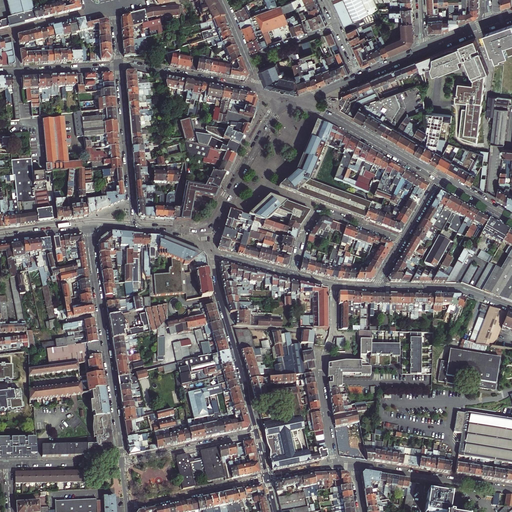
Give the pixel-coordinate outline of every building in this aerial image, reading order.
[(6,0),(11,18),(9,21),(10,27),(23,24),(30,22),(35,21),(33,11),(32,7),(30,0),(29,0),(6,0)] [(31,0),(30,0),(32,7),(38,6),(39,9),(33,11),(35,21),(42,19),(45,18),(43,9),(42,5),(40,5),(38,0),(31,0)] [(61,0),(55,2),(58,15),(61,14),(64,13),(63,7),(61,0)] [(208,23),(225,19),(218,6),(214,0),(193,0),(194,1),(195,1),(197,1),(201,17),(205,16),(207,16),(208,23)] [(275,7),(273,0),(266,0),(269,9),(275,7)] [(292,9),(297,7),(312,0),(294,0),(283,5),(285,12),(292,9)] [(317,0),(312,0),(297,7),(299,10),(305,8),(306,10),(310,9),(319,5),(318,3),(317,0)] [(333,0),(339,13),(345,25),(364,17),(379,10),(379,9),(376,2),(374,0),(333,0)] [(427,0),(428,13),(439,12),(439,7),(443,6),(450,6),(450,0),(427,0)] [(450,10),(450,16),(451,29),(456,27),(460,25),(459,7),(458,0),(450,0),(450,6),(450,10)] [(468,22),(467,8),(467,3),(466,0),(462,0),(462,4),(464,6),(465,6),(459,7),(460,25),(465,23),(468,22)] [(501,9),(503,8),(501,0),(494,0),(494,8),(497,10),(501,9)] [(511,0),(501,0),(503,8),(508,7),(511,5),(511,0)] [(58,15),(55,2),(52,2),(53,6),(49,7),(52,17),(55,16),(58,15)] [(52,17),(49,7),(49,5),(48,3),(45,4),(46,8),(43,9),(45,18),(49,17),(52,17)] [(80,3),(63,7),(64,13),(75,11),(81,9),(80,6),(80,3)] [(249,5),(247,4),(236,9),(238,14),(241,20),(262,12),(262,10),(259,9),(250,12),(249,9),(250,9),(250,8),(249,5)] [(285,31),(287,38),(294,36),(288,20),(285,12),(283,5),(282,4),(275,7),(269,9),(262,12),(241,20),(246,33),(249,40),(264,34),(268,45),(282,40),(281,36),(272,39),(271,37),(269,38),(267,31),(286,24),(288,30),(285,31)] [(319,5),(310,9),(311,12),(305,14),(303,12),(300,13),(302,20),(307,18),(322,11),(321,8),(319,5)] [(151,10),(144,11),(147,24),(159,21),(180,19),(178,6),(151,10)] [(413,11),(413,7),(402,7),(391,8),(391,15),(394,15),(413,14),(413,11)] [(364,17),(345,25),(346,29),(347,31),(362,25),(381,16),(379,10),(364,17)] [(121,30),(133,27),(138,26),(140,26),(142,25),(145,38),(146,38),(162,34),(159,21),(147,24),(144,11),(142,12),(137,13),(133,14),(123,16),(122,18),(121,19),(121,30)] [(322,11),(307,18),(309,22),(304,24),(306,31),(328,23),(325,17),(322,11)] [(414,18),(413,14),(394,15),(394,18),(400,17),(400,20),(395,20),(395,23),(397,23),(414,21),(414,18)] [(300,33),(295,18),(293,15),(292,15),(292,17),(291,17),(291,19),(288,20),(294,36),(297,34),(300,33)] [(304,24),(303,21),(300,22),(298,17),(295,18),(300,33),(303,32),(306,31),(304,24)] [(216,29),(227,26),(226,23),(225,19),(208,23),(207,23),(201,24),(202,28),(214,25),(216,29)] [(76,22),(79,33),(81,40),(85,39),(87,44),(89,44),(89,40),(87,34),(87,30),(85,26),(84,20),(76,22)] [(444,32),(443,20),(429,21),(430,32),(438,32),(444,32)] [(415,35),(414,21),(397,23),(398,36),(385,41),(391,54),(400,50),(411,45),(413,45),(415,40),(415,35)] [(73,23),(68,24),(71,34),(71,36),(73,35),(73,34),(79,33),(76,22),(73,23)] [(65,25),(60,26),(63,36),(63,38),(64,39),(65,44),(66,44),(67,44),(66,42),(67,41),(66,35),(71,34),(68,24),(65,25)] [(488,43),(492,55),(494,54),(497,61),(502,59),(502,58),(511,53),(511,24),(511,25),(498,29),(485,34),(488,43)] [(122,41),(123,43),(145,38),(142,25),(140,26),(140,31),(122,35),(122,41)] [(363,29),(362,25),(347,31),(349,35),(350,38),(364,32),(372,28),(373,28),(372,25),(363,29)] [(55,27),(52,28),(55,37),(56,41),(60,40),(59,37),(63,36),(60,26),(58,26),(55,27)] [(133,29),(133,27),(121,30),(122,33),(122,35),(140,31),(140,26),(138,26),(139,27),(138,28),(133,29)] [(209,39),(230,33),(229,31),(227,26),(216,29),(204,32),(205,35),(208,35),(209,39)] [(46,29),(50,43),(52,42),(52,38),(55,37),(52,28),(50,28),(46,29)] [(40,31),(42,41),(43,44),(50,43),(46,29),(44,30),(40,31)] [(33,33),(37,48),(41,48),(42,48),(42,47),(40,46),(39,42),(42,41),(40,31),(38,31),(33,33)] [(366,36),(364,32),(350,38),(352,42),(353,44),(362,40),(365,39),(369,37),(372,36),(375,34),(373,31),(368,33),(367,34),(367,35),(366,36)] [(26,34),(28,44),(32,43),(33,47),(32,48),(31,46),(29,47),(29,49),(35,49),(36,48),(37,48),(33,33),(30,33),(26,34)] [(232,37),(230,33),(209,39),(207,39),(209,43),(213,42),(214,46),(217,45),(233,40),(232,37)] [(332,33),(325,35),(327,42),(329,47),(336,44),(332,33)] [(391,54),(385,41),(382,33),(379,34),(382,41),(378,43),(385,57),(388,55),(391,54)] [(28,44),(26,34),(22,35),(17,36),(19,46),(25,45),(25,47),(21,48),(22,51),(26,50),(28,50),(29,49),(29,47),(28,44)] [(260,48),(268,45),(264,34),(249,40),(250,42),(250,43),(258,40),(260,48)] [(385,57),(378,43),(374,45),(374,43),(374,42),(372,36),(369,37),(378,60),(381,58),(385,57)] [(378,60),(369,37),(365,39),(368,45),(364,46),(372,63),(376,61),(378,60)] [(89,44),(90,47),(111,46),(110,43),(110,38),(89,40),(89,44)] [(145,38),(123,43),(123,48),(123,50),(130,49),(131,48),(143,46),(144,46),(143,42),(145,42),(144,39),(146,39),(146,38),(145,38)] [(311,40),(315,51),(322,48),(318,38),(311,40)] [(456,45),(452,47),(441,52),(434,55),(432,68),(435,75),(438,73),(439,72),(440,74),(462,64),(460,59),(466,57),(468,62),(476,78),(474,85),(460,84),(459,96),(460,96),(460,97),(458,97),(458,104),(470,104),(470,110),(465,110),(463,139),(482,142),(482,136),(483,136),(484,123),(485,97),(487,73),(491,71),(479,46),(476,38),(456,45)] [(233,40),(217,45),(218,48),(223,47),(225,51),(236,47),(235,44),(233,40)] [(253,50),(260,48),(258,40),(250,43),(252,47),(253,50)] [(372,63),(364,46),(362,40),(353,44),(362,64),(365,66),(368,64),(372,63)] [(12,43),(4,45),(5,53),(1,54),(2,67),(13,66),(15,63),(12,43)] [(79,47),(71,48),(72,63),(79,63),(82,62),(81,47),(81,44),(78,44),(79,47)] [(111,46),(90,47),(90,55),(95,55),(95,51),(97,51),(97,50),(99,49),(100,54),(111,53),(111,51),(111,46)] [(144,50),(143,46),(131,48),(130,49),(123,50),(124,54),(124,57),(126,57),(139,55),(139,51),(144,50)] [(238,51),(236,47),(225,51),(220,53),(220,55),(222,54),(222,55),(226,54),(228,58),(239,54),(238,51)] [(22,51),(19,51),(21,63),(24,65),(26,65),(29,65),(29,54),(28,54),(27,54),(26,50),(22,51)] [(177,68),(179,57),(180,52),(180,50),(177,51),(176,55),(177,56),(172,55),(173,52),(167,53),(170,66),(174,67),(177,68)] [(206,58),(203,73),(207,73),(210,74),(213,59),(214,52),(212,50),(210,59),(206,58)] [(349,73),(340,52),(336,54),(340,63),(341,63),(342,65),(338,66),(342,76),(346,74),(349,73)] [(100,54),(95,55),(90,55),(91,62),(99,61),(101,61),(110,61),(112,59),(111,53),(100,54)] [(312,53),(301,55),(302,59),(303,62),(308,61),(310,69),(315,68),(315,64),(313,64),(313,61),(309,62),(309,60),(307,60),(307,59),(312,58),(312,53)] [(240,57),(239,54),(228,58),(223,60),(224,60),(226,62),(230,64),(233,63),(236,62),(241,60),(240,57)] [(322,66),(329,82),(333,80),(335,79),(326,58),(325,54),(322,56),(325,61),(323,62),(325,65),(322,66)] [(338,66),(333,55),(326,58),(335,79),(339,77),(342,76),(338,66)] [(424,58),(417,61),(421,72),(425,82),(426,82),(424,70),(431,69),(432,68),(434,55),(431,56),(424,58)] [(200,72),(203,73),(206,58),(206,56),(204,56),(204,58),(200,57),(199,61),(197,71),(200,72)] [(214,75),(217,75),(220,61),(220,57),(219,56),(218,60),(213,59),(210,74),(214,75)] [(183,69),(190,70),(192,59),(179,57),(177,68),(183,69)] [(190,70),(197,71),(199,61),(192,59),(190,70)] [(297,62),(293,63),(296,79),(299,93),(300,93),(306,91),(309,90),(303,62),(302,59),(299,60),(300,62),(298,63),(297,62)] [(220,61),(217,75),(221,76),(223,76),(225,66),(226,62),(224,60),(224,61),(223,61),(223,62),(220,61)] [(241,60),(236,62),(238,68),(232,67),(230,78),(246,81),(246,80),(248,78),(245,69),(241,60)] [(312,88),(314,88),(317,87),(319,86),(315,68),(310,69),(308,61),(303,62),(309,90),(312,88)] [(411,76),(421,72),(417,61),(412,63),(407,65),(411,76)] [(230,78),(232,67),(233,63),(230,64),(229,66),(225,66),(223,76),(226,77),(230,78)] [(281,89),(299,93),(296,79),(285,76),(283,72),(280,73),(277,63),(260,69),(266,85),(267,85),(281,89)] [(325,83),(329,82),(322,66),(322,65),(315,68),(319,86),(325,83)] [(411,76),(407,65),(402,67),(396,70),(399,78),(401,81),(411,76)] [(375,89),(377,92),(378,91),(377,87),(383,84),(385,89),(389,87),(388,83),(399,78),(396,70),(386,74),(372,80),(375,89)] [(66,99),(66,91),(65,75),(62,75),(58,76),(58,87),(63,86),(63,88),(62,88),(63,99),(66,99)] [(65,75),(66,91),(72,90),(73,89),(73,86),(75,86),(76,94),(78,94),(78,93),(77,87),(76,76),(76,75),(71,75),(65,75)] [(76,76),(77,87),(84,87),(84,85),(83,85),(81,75),(78,76),(76,76)] [(31,77),(29,77),(31,102),(33,116),(40,116),(39,100),(39,89),(38,76),(35,76),(31,77)] [(58,87),(58,76),(55,76),(51,76),(52,95),(52,96),(55,96),(55,93),(59,92),(58,87)] [(27,77),(21,77),(22,90),(26,89),(27,102),(31,102),(29,77),(27,77)] [(177,91),(179,80),(173,79),(163,77),(165,83),(167,89),(177,91)] [(4,78),(5,91),(6,106),(10,105),(9,93),(13,93),(11,78),(8,78),(4,78)] [(183,81),(179,80),(177,91),(176,97),(179,98),(180,94),(179,93),(179,91),(184,92),(186,82),(183,81)] [(361,90),(363,94),(375,89),(372,80),(365,83),(359,85),(361,90)] [(190,83),(186,82),(184,92),(183,93),(187,94),(186,101),(190,102),(194,83),(190,83)] [(200,98),(202,85),(199,84),(194,83),(190,102),(190,106),(193,106),(194,101),(199,102),(200,98)] [(207,86),(202,85),(200,98),(203,99),(203,103),(205,103),(209,86),(207,86)] [(351,88),(355,98),(356,99),(358,98),(358,96),(359,96),(363,94),(361,90),(359,85),(355,87),(351,88)] [(215,87),(209,86),(205,103),(215,105),(212,123),(217,123),(224,89),(215,87)] [(401,124),(405,118),(408,114),(409,117),(419,112),(412,87),(405,90),(385,97),(380,99),(382,104),(384,105),(394,101),(401,124)] [(344,95),(345,98),(348,96),(350,101),(356,99),(355,98),(351,88),(348,90),(342,92),(344,95)] [(384,94),(385,97),(405,90),(403,88),(398,90),(398,88),(384,94)] [(229,90),(224,89),(217,123),(224,124),(227,113),(229,106),(233,91),(229,90)] [(348,96),(345,98),(346,101),(343,106),(341,110),(348,114),(355,118),(362,106),(367,104),(377,100),(380,99),(377,92),(375,89),(363,94),(359,96),(358,96),(358,98),(356,99),(350,101),(348,96)] [(114,90),(100,91),(100,99),(103,99),(103,100),(115,99),(115,96),(114,90)] [(236,107),(239,92),(237,92),(233,91),(229,106),(231,107),(232,106),(236,107)] [(246,99),(247,94),(245,93),(239,92),(236,107),(241,108),(243,108),(245,106),(246,99)] [(257,98),(255,95),(247,94),(246,99),(258,102),(257,98)] [(495,124),(493,143),(503,144),(505,144),(507,128),(510,99),(490,97),(488,123),(495,124)] [(258,102),(246,99),(245,106),(244,110),(255,113),(257,106),(258,102)] [(33,116),(31,102),(27,102),(24,102),(24,113),(27,115),(33,116)] [(129,111),(151,110),(150,109),(148,109),(147,103),(128,105),(128,109),(129,111)] [(360,121),(364,123),(373,108),(367,104),(362,106),(355,118),(360,121)] [(229,106),(227,113),(253,120),(254,115),(255,113),(244,110),(242,110),(241,109),(236,108),(231,107),(229,106)] [(385,114),(382,119),(379,118),(381,114),(380,114),(382,111),(374,106),(373,108),(364,123),(371,127),(377,131),(383,120),(384,121),(387,115),(385,114)] [(116,109),(97,111),(81,112),(81,119),(101,117),(102,124),(117,122),(117,119),(116,109)] [(151,111),(151,110),(129,111),(129,116),(129,118),(148,117),(148,111),(151,111)] [(443,122),(445,115),(438,114),(425,111),(426,115),(426,120),(428,132),(429,132),(428,144),(421,156),(426,159),(430,161),(437,149),(438,146),(443,122)] [(77,137),(84,136),(81,119),(81,112),(77,113),(74,113),(77,137)] [(224,124),(232,125),(232,127),(236,128),(233,135),(242,138),(245,139),(246,137),(246,135),(249,129),(249,128),(252,122),(253,120),(227,113),(224,124)] [(422,124),(426,120),(426,115),(418,122),(422,124)] [(452,116),(445,115),(443,122),(451,123),(452,116)] [(131,137),(152,135),(151,131),(141,131),(140,125),(142,125),(141,123),(145,122),(145,121),(151,121),(151,116),(148,117),(129,118),(130,129),(131,137)] [(118,131),(117,122),(102,124),(101,117),(81,119),(84,136),(84,137),(87,137),(93,136),(98,136),(118,134),(118,131)] [(386,122),(384,121),(383,120),(377,131),(380,133),(382,134),(391,119),(390,119),(389,118),(386,122)] [(396,121),(391,118),(390,119),(391,119),(382,134),(386,136),(388,138),(394,127),(396,124),(396,121)] [(45,165),(46,173),(53,172),(69,171),(75,170),(78,170),(79,170),(81,170),(81,162),(68,163),(66,145),(71,145),(70,140),(66,140),(64,119),(42,120),(46,165),(45,165)] [(184,137),(185,142),(206,148),(207,146),(211,138),(195,135),(191,120),(187,121),(180,122),(184,137)] [(412,151),(415,153),(428,132),(426,120),(422,124),(419,127),(407,148),(412,151)] [(414,126),(416,124),(410,121),(409,121),(408,124),(411,125),(408,130),(409,131),(406,135),(408,136),(414,126)] [(323,126),(313,122),(309,130),(307,135),(305,141),(302,147),(299,154),(297,160),(294,167),(291,174),(287,178),(276,188),(278,189),(283,191),(290,193),(324,205),(346,213),(364,220),(367,211),(370,204),(310,182),(324,148),(325,146),(331,130),(323,126)] [(402,145),(408,136),(406,135),(409,131),(408,130),(411,125),(408,124),(407,126),(397,143),(400,144),(402,145)] [(397,129),(392,139),(397,143),(407,126),(405,125),(405,126),(403,125),(401,129),(402,130),(401,131),(397,129)] [(407,148),(419,127),(417,125),(416,127),(415,126),(412,132),(410,132),(408,136),(402,145),(405,147),(407,148)] [(231,131),(207,127),(206,132),(212,135),(228,142),(239,146),(239,145),(241,142),(242,138),(233,135),(230,134),(231,131)] [(390,139),(392,139),(397,129),(394,127),(388,138),(390,139)] [(332,144),(335,138),(337,133),(334,131),(332,129),(331,130),(325,146),(331,148),(332,144)] [(428,132),(415,153),(419,155),(421,156),(428,144),(429,132),(428,132)] [(341,135),(340,134),(338,139),(336,145),(335,147),(339,149),(340,146),(341,147),(345,137),(341,135)] [(184,137),(169,139),(170,141),(159,145),(161,153),(162,159),(164,166),(190,163),(188,155),(185,142),(184,137)] [(345,137),(341,147),(340,150),(339,152),(344,154),(350,140),(348,139),(345,137)] [(227,145),(211,138),(207,146),(234,156),(236,152),(237,149),(227,145)] [(0,147),(10,148),(10,139),(2,139),(2,144),(0,143),(0,147)] [(352,157),(358,144),(355,143),(350,140),(344,154),(334,179),(342,182),(345,175),(341,173),(347,160),(350,162),(352,157)] [(213,160),(233,165),(235,160),(237,157),(234,156),(207,146),(206,148),(185,142),(188,155),(202,158),(213,161),(213,160)] [(357,161),(363,147),(360,146),(358,144),(352,157),(356,159),(356,160),(357,161)] [(447,171),(453,161),(450,159),(451,157),(449,156),(449,155),(451,152),(456,155),(460,148),(449,145),(443,156),(437,165),(441,167),(447,171)] [(119,146),(109,147),(110,153),(108,153),(108,155),(103,155),(103,153),(98,153),(99,162),(103,162),(121,160),(120,154),(119,146)] [(442,147),(438,146),(437,149),(430,161),(432,163),(437,165),(443,156),(440,154),(441,153),(442,147)] [(132,153),(132,155),(149,154),(149,150),(152,149),(153,148),(153,147),(149,147),(132,148),(132,153)] [(350,169),(360,173),(370,151),(368,150),(363,147),(357,161),(355,167),(349,165),(345,175),(342,182),(354,188),(356,184),(347,181),(351,172),(349,171),(350,169)] [(91,163),(99,162),(98,153),(103,153),(103,148),(102,148),(99,148),(94,149),(91,149),(86,149),(87,163),(91,163)] [(454,158),(453,161),(447,171),(452,174),(456,176),(465,161),(470,151),(468,151),(466,150),(463,155),(463,157),(461,161),(459,162),(458,162),(459,160),(454,158)] [(373,182),(375,177),(370,174),(378,156),(375,154),(370,151),(360,173),(356,184),(354,188),(368,193),(373,182)] [(470,151),(465,161),(456,176),(462,179),(466,181),(471,172),(476,163),(477,161),(471,158),(474,153),(470,151)] [(370,174),(375,177),(376,175),(374,174),(376,169),(378,170),(383,159),(380,158),(378,156),(370,174)] [(217,173),(226,174),(228,175),(229,173),(231,168),(233,165),(213,160),(213,161),(202,158),(201,162),(212,164),(213,162),(220,165),(217,173)] [(28,214),(37,213),(33,174),(31,159),(12,161),(12,168),(13,175),(14,175),(21,175),(23,202),(24,204),(27,204),(28,214)] [(378,170),(376,175),(375,177),(373,182),(375,183),(376,182),(380,184),(389,162),(386,161),(383,159),(378,170)] [(121,166),(121,160),(103,162),(103,165),(111,165),(111,171),(114,170),(121,170),(121,166)] [(134,167),(134,169),(143,168),(145,168),(144,164),(151,164),(151,160),(133,161),(134,167)] [(389,162),(380,184),(374,196),(386,201),(388,196),(388,194),(386,193),(383,191),(385,187),(392,170),(393,170),(394,166),(391,164),(389,162)] [(476,163),(471,172),(466,181),(469,183),(472,185),(479,171),(475,169),(478,164),(476,163)] [(398,167),(394,166),(393,170),(392,170),(385,187),(388,188),(386,193),(388,194),(389,194),(400,169),(398,167)] [(134,174),(134,177),(143,176),(143,168),(134,169),(134,174)] [(85,193),(85,197),(87,197),(88,210),(88,216),(92,214),(96,213),(95,200),(91,201),(90,193),(94,193),(92,172),(92,170),(92,169),(84,169),(85,182),(85,188),(85,193)] [(399,182),(405,172),(402,170),(400,169),(389,194),(393,196),(399,182)] [(117,184),(123,183),(122,178),(121,170),(114,170),(115,176),(117,176),(117,184)] [(181,170),(173,171),(173,181),(176,180),(178,180),(181,170)] [(53,172),(46,173),(33,174),(37,213),(38,222),(39,222),(43,222),(48,221),(53,221),(52,209),(50,209),(47,188),(54,187),(53,172)] [(211,186),(219,190),(224,179),(226,174),(217,173),(213,172),(207,182),(213,183),(211,186)] [(407,173),(405,172),(399,182),(393,196),(392,198),(394,199),(394,198),(395,197),(398,192),(403,195),(414,177),(412,176),(407,173)] [(14,175),(17,195),(17,201),(18,203),(23,202),(21,175),(14,175)] [(143,176),(134,177),(135,181),(135,184),(144,183),(143,176)] [(415,178),(414,177),(403,195),(402,197),(401,198),(400,200),(402,201),(404,202),(405,200),(403,199),(407,194),(408,194),(417,179),(415,178)] [(410,204),(423,182),(420,181),(417,179),(408,194),(405,200),(407,202),(410,204)] [(180,211),(178,221),(184,221),(189,221),(192,202),(194,195),(199,196),(209,198),(213,198),(214,197),(217,193),(219,190),(211,186),(213,183),(207,182),(206,181),(203,188),(185,184),(180,211)] [(109,203),(109,207),(122,202),(124,201),(124,197),(116,197),(115,187),(115,184),(115,182),(112,182),(113,187),(110,187),(110,191),(105,192),(106,203),(109,203)] [(427,185),(423,182),(410,204),(416,207),(429,186),(427,185)] [(117,187),(115,187),(116,197),(124,197),(123,191),(123,183),(117,184),(117,187)] [(136,192),(145,191),(144,189),(147,188),(147,183),(144,183),(135,184),(135,188),(136,192)] [(510,193),(507,191),(508,185),(501,184),(499,200),(503,202),(509,205),(510,193)] [(102,200),(95,200),(96,213),(103,210),(109,207),(109,203),(106,203),(105,192),(104,187),(101,188),(102,200)] [(155,220),(154,208),(154,196),(154,195),(152,196),(152,198),(147,198),(147,193),(154,192),(153,192),(153,188),(147,188),(144,189),(145,191),(145,204),(145,219),(150,219),(155,220)] [(145,191),(136,192),(138,216),(141,219),(143,219),(145,219),(145,204),(145,191)] [(59,192),(54,192),(57,220),(60,220),(62,220),(61,210),(59,210),(59,207),(61,207),(62,204),(65,200),(58,199),(58,196),(60,196),(59,192)] [(159,208),(154,208),(155,220),(157,220),(163,220),(163,208),(163,196),(163,195),(163,194),(162,193),(161,192),(160,192),(153,192),(154,192),(154,195),(154,196),(160,197),(159,208)] [(173,221),(174,202),(174,200),(174,196),(175,193),(171,192),(168,193),(167,194),(167,195),(167,196),(167,198),(166,208),(166,220),(170,221),(173,221)] [(439,206),(445,195),(443,194),(441,192),(439,193),(430,207),(435,210),(436,211),(437,209),(435,208),(437,205),(439,206)] [(306,218),(311,211),(295,205),(268,195),(264,199),(258,204),(249,213),(246,216),(254,219),(264,222),(276,212),(290,217),(287,226),(289,227),(290,223),(295,224),(295,225),(300,227),(303,223),(304,222),(306,218)] [(441,213),(450,198),(447,196),(445,195),(439,206),(437,209),(436,211),(435,212),(440,215),(441,213)] [(83,211),(82,198),(79,198),(76,198),(71,199),(72,219),(75,219),(78,219),(80,218),(83,218),(83,211)] [(456,214),(462,204),(458,202),(450,198),(441,213),(449,218),(454,221),(454,218),(456,214)] [(72,219),(71,199),(66,199),(66,206),(61,207),(61,210),(62,220),(62,221),(72,219)] [(16,227),(13,201),(10,202),(10,203),(10,207),(9,208),(10,211),(9,212),(9,210),(7,210),(9,228),(13,227),(16,227)] [(409,205),(406,203),(404,207),(400,205),(399,206),(399,207),(412,215),(413,212),(415,209),(409,205)] [(466,207),(462,204),(456,214),(460,217),(458,220),(463,222),(470,209),(466,207)] [(412,215),(399,207),(397,206),(396,206),(392,212),(393,212),(408,221),(410,217),(412,215)] [(379,213),(378,215),(375,224),(378,225),(381,226),(387,209),(385,209),(385,210),(384,210),(382,215),(379,213)] [(388,209),(387,209),(381,226),(385,227),(387,228),(389,222),(390,220),(391,218),(388,217),(390,210),(388,209)] [(437,221),(440,215),(435,212),(434,211),(429,209),(428,211),(426,215),(437,221)] [(472,223),(477,213),(475,212),(470,209),(463,222),(458,232),(461,234),(464,236),(472,223)] [(229,215),(227,220),(238,224),(239,219),(248,222),(246,226),(252,228),(254,219),(246,216),(230,211),(229,215)] [(369,222),(373,213),(367,211),(364,220),(368,221),(369,222)] [(396,222),(405,227),(407,223),(408,221),(393,212),(392,215),(396,217),(395,221),(396,222)] [(37,213),(28,214),(29,225),(34,224),(38,224),(38,222),(37,213)] [(378,215),(373,213),(369,222),(373,223),(375,224),(378,215)] [(481,215),(477,213),(472,223),(475,224),(470,232),(472,233),(471,234),(472,235),(478,226),(477,225),(479,220),(481,221),(483,216),(481,215)] [(437,221),(426,215),(424,218),(422,220),(429,224),(431,222),(434,224),(433,224),(434,225),(437,221)] [(486,218),(483,216),(481,221),(479,220),(477,225),(478,226),(472,235),(474,236),(475,235),(476,236),(481,228),(483,229),(489,220),(486,218)] [(317,224),(328,228),(329,228),(330,228),(333,221),(327,219),(323,218),(320,219),(319,221),(317,224)] [(454,221),(449,218),(441,231),(440,233),(440,234),(444,237),(454,221)] [(258,228),(258,225),(259,222),(264,223),(264,222),(254,219),(252,228),(251,231),(250,232),(255,234),(260,235),(271,238),(272,235),(257,230),(258,228)] [(238,224),(227,220),(226,223),(225,226),(249,233),(249,231),(251,231),(252,228),(246,226),(238,224)] [(393,230),(396,222),(395,221),(394,220),(392,223),(389,222),(387,228),(390,229),(393,230)] [(421,223),(419,226),(424,229),(425,228),(429,231),(430,229),(433,231),(434,230),(436,231),(437,231),(438,229),(433,227),(429,224),(422,220),(421,223)] [(483,229),(481,234),(484,235),(494,241),(490,248),(496,251),(502,241),(508,231),(500,226),(489,220),(483,229)] [(336,230),(338,223),(333,221),(330,228),(330,229),(336,231),(336,230)] [(405,227),(396,222),(393,230),(399,232),(402,232),(404,228),(405,227)] [(283,228),(288,230),(296,233),(299,229),(300,227),(295,225),(295,224),(290,223),(289,227),(287,226),(284,225),(284,226),(283,225),(282,228),(283,228)] [(346,226),(338,223),(336,230),(340,231),(340,232),(344,234),(346,226)] [(328,228),(317,224),(316,226),(313,229),(326,233),(328,228)] [(249,233),(225,226),(224,228),(223,230),(240,235),(241,233),(243,234),(249,237),(250,232),(251,231),(249,231),(249,233)] [(350,228),(346,226),(344,234),(341,246),(345,247),(349,238),(348,238),(350,233),(351,233),(353,229),(350,228)] [(418,229),(416,231),(431,241),(433,238),(430,237),(431,235),(427,233),(429,231),(425,228),(424,229),(419,226),(418,229)] [(315,237),(317,238),(318,236),(322,237),(321,238),(320,238),(319,239),(322,239),(325,241),(328,234),(326,233),(313,229),(311,232),(309,235),(315,237)] [(355,230),(353,229),(351,233),(350,233),(348,238),(349,238),(345,247),(343,252),(345,253),(347,253),(352,239),(355,240),(358,231),(355,230)] [(240,235),(223,230),(222,235),(221,239),(237,244),(241,246),(246,247),(247,242),(249,237),(243,234),(241,233),(240,235)] [(296,233),(288,230),(287,234),(286,236),(290,237),(295,239),(296,234),(296,233)] [(361,232),(358,231),(355,240),(358,241),(353,255),(355,256),(360,242),(362,237),(363,238),(365,233),(361,232)] [(431,241),(416,231),(415,234),(412,237),(420,242),(422,243),(424,240),(426,241),(430,243),(431,241)] [(511,232),(508,231),(502,241),(509,245),(500,261),(493,257),(492,258),(489,263),(495,266),(500,269),(511,248),(511,232)] [(461,234),(458,232),(452,242),(454,242),(459,246),(464,236),(461,234)] [(368,234),(365,233),(363,238),(362,237),(360,242),(355,256),(361,258),(363,252),(361,251),(364,244),(366,244),(370,235),(368,234)] [(99,247),(115,246),(115,242),(111,242),(111,234),(104,239),(98,244),(99,247)] [(121,252),(121,235),(116,234),(111,234),(111,242),(115,242),(115,246),(116,249),(119,249),(119,252),(121,252)] [(76,236),(68,237),(70,244),(73,244),(73,246),(70,246),(70,249),(71,250),(72,250),(78,249),(78,245),(84,244),(83,235),(76,236)] [(134,282),(132,235),(129,235),(121,235),(121,252),(119,252),(116,252),(117,256),(117,258),(117,260),(117,262),(117,263),(117,264),(118,270),(119,272),(119,277),(120,281),(120,284),(127,283),(134,282)] [(137,236),(132,235),(134,282),(134,283),(140,283),(138,260),(137,260),(137,247),(142,247),(142,236),(137,236)] [(271,238),(260,235),(258,241),(257,243),(258,243),(265,245),(273,248),(274,246),(277,247),(280,248),(292,251),(293,245),(294,242),(289,240),(285,239),(272,235),(271,238)] [(373,236),(370,235),(366,244),(364,251),(367,252),(367,250),(370,251),(371,249),(372,247),(372,245),(373,244),(376,237),(373,236)] [(441,243),(444,238),(439,235),(438,238),(436,241),(441,243)] [(156,237),(150,236),(150,253),(150,262),(154,262),(154,259),(159,259),(159,254),(159,244),(158,237),(156,237)] [(197,272),(207,270),(205,258),(201,253),(199,250),(195,249),(178,242),(164,237),(163,239),(161,238),(160,240),(161,245),(159,244),(159,254),(172,258),(172,266),(171,266),(170,266),(170,267),(170,268),(170,273),(154,272),(154,275),(150,275),(150,281),(150,297),(185,293),(184,274),(197,272)] [(376,237),(373,244),(375,245),(379,247),(381,239),(379,239),(376,237)] [(420,242),(412,237),(411,240),(409,243),(425,253),(427,249),(419,244),(420,242)] [(65,249),(63,238),(62,238),(58,239),(62,262),(64,262),(64,260),(66,260),(65,256),(66,256),(65,249)] [(450,241),(444,238),(441,243),(447,247),(448,243),(450,241)] [(62,262),(58,239),(56,239),(53,239),(57,263),(62,262)] [(237,244),(221,239),(219,243),(218,249),(221,250),(233,253),(234,250),(233,250),(234,248),(235,248),(237,244)] [(392,243),(381,239),(379,247),(380,248),(389,253),(391,249),(393,245),(392,243)] [(51,256),(49,240),(47,240),(43,241),(46,267),(47,267),(48,267),(49,267),(47,256),(51,256)] [(43,268),(44,268),(41,257),(39,241),(37,242),(33,242),(36,264),(37,266),(37,267),(34,268),(32,268),(31,269),(27,269),(27,270),(28,272),(28,273),(32,273),(33,272),(38,271),(38,269),(41,268),(42,270),(43,269),(43,268)] [(46,267),(43,241),(42,241),(39,241),(41,257),(44,268),(44,271),(47,283),(48,283),(47,276),(49,275),(47,267),(46,267)] [(434,244),(433,246),(438,249),(441,243),(436,241),(434,244)] [(36,264),(33,242),(30,242),(28,243),(31,262),(32,265),(36,264)] [(25,259),(23,243),(19,244),(12,245),(10,245),(12,253),(13,265),(16,265),(22,264),(23,269),(25,268),(26,270),(27,270),(27,269),(25,259)] [(26,243),(23,243),(25,259),(27,269),(31,269),(30,263),(31,262),(28,243),(26,243)] [(258,243),(257,245),(257,248),(261,249),(261,252),(258,260),(261,260),(264,261),(267,248),(264,247),(265,245),(258,243)] [(425,253),(409,243),(408,245),(405,250),(413,254),(414,251),(423,256),(425,253)] [(447,247),(441,243),(438,249),(444,252),(446,248),(447,247)] [(84,246),(84,244),(78,245),(78,249),(72,250),(72,252),(73,252),(74,253),(85,252),(84,246)] [(10,278),(16,277),(14,267),(13,267),(13,265),(12,253),(10,245),(6,246),(0,246),(0,262),(7,262),(9,275),(8,276),(8,277),(10,276),(10,278)] [(273,248),(265,245),(264,247),(267,248),(264,261),(267,262),(269,262),(273,248)] [(275,254),(277,247),(274,246),(273,248),(269,262),(273,263),(275,264),(277,257),(278,254),(275,254)] [(438,249),(433,246),(431,249),(430,251),(435,254),(438,249)] [(388,255),(389,253),(380,248),(377,251),(377,250),(373,248),(372,247),(371,249),(386,259),(388,255)] [(292,251),(280,248),(279,250),(280,250),(280,252),(282,252),(284,253),(286,253),(286,255),(291,256),(291,253),(292,251)] [(441,265),(446,268),(456,251),(450,248),(441,265)] [(511,248),(500,269),(495,266),(481,290),(511,302),(511,248)] [(386,259),(371,249),(370,251),(369,252),(374,255),(375,255),(374,257),(383,263),(386,259)] [(444,252),(438,249),(435,254),(441,257),(442,254),(444,252)] [(475,251),(472,250),(471,253),(465,249),(464,249),(445,283),(453,283),(468,255),(472,257),(475,251)] [(71,254),(72,261),(75,260),(80,259),(79,256),(74,257),(74,253),(73,252),(72,252),(72,250),(71,250),(71,254)] [(344,256),(345,253),(343,252),(339,250),(337,257),(340,258),(336,269),(334,268),(331,279),(334,279),(337,279),(342,261),(344,256)] [(413,254),(405,250),(404,252),(401,256),(411,262),(417,266),(420,262),(411,257),(413,254)] [(306,272),(310,257),(310,255),(307,254),(307,252),(305,251),(300,271),(304,272),(306,272)] [(435,254),(430,251),(429,253),(427,257),(432,260),(435,254)] [(478,256),(489,263),(492,258),(481,251),(478,256)] [(117,256),(116,252),(99,253),(99,257),(100,260),(110,259),(110,257),(115,256),(117,256)] [(280,258),(277,257),(275,264),(278,265),(281,266),(284,253),(282,252),(280,258)] [(284,253),(281,266),(285,267),(286,267),(288,266),(291,256),(286,255),(286,253),(284,253)] [(373,259),(371,262),(380,268),(382,264),(383,263),(374,257),(369,254),(367,256),(372,259),(373,259)] [(441,257),(435,254),(432,260),(438,263),(440,259),(441,257)] [(400,258),(397,263),(406,268),(407,268),(408,269),(410,270),(412,267),(410,265),(411,262),(401,256),(400,258)] [(309,273),(312,274),(316,260),(316,258),(310,257),(306,272),(309,273)] [(429,265),(432,260),(427,257),(426,259),(424,262),(429,265)] [(80,265),(87,264),(86,263),(86,258),(80,259),(75,260),(76,265),(77,272),(81,271),(80,265)] [(366,260),(363,265),(377,273),(379,269),(380,268),(371,262),(368,260),(366,259),(366,260)] [(316,260),(312,274),(316,275),(318,275),(322,261),(316,260)] [(348,281),(352,266),(354,260),(351,260),(350,263),(347,263),(342,280),(345,280),(348,281)] [(432,260),(429,265),(435,268),(437,265),(438,263),(432,260)] [(322,276),(324,277),(328,263),(322,261),(318,275),(322,276)] [(347,263),(342,261),(337,279),(340,280),(342,280),(347,263)] [(221,275),(229,275),(229,265),(222,263),(219,265),(220,271),(221,275)] [(331,279),(334,268),(335,265),(328,263),(324,277),(328,278),(331,279)] [(394,268),(400,272),(403,274),(406,268),(397,263),(396,264),(394,268)] [(481,290),(495,266),(489,263),(475,288),(481,290)] [(20,295),(20,298),(24,297),(23,294),(25,294),(21,276),(28,275),(28,273),(28,272),(18,273),(16,265),(13,265),(13,267),(14,267),(16,277),(17,280),(17,283),(18,286),(18,289),(19,292),(20,295)] [(352,281),(355,281),(362,268),(360,267),(360,266),(358,265),(356,267),(352,266),(348,281),(352,281)] [(363,265),(362,268),(364,269),(364,281),(368,281),(370,281),(373,280),(377,273),(363,265)] [(479,269),(472,265),(461,283),(462,283),(469,286),(479,269)] [(417,282),(423,272),(425,269),(424,268),(422,271),(420,269),(421,267),(419,266),(410,282),(416,282),(417,282)] [(364,269),(362,268),(355,281),(360,281),(364,281),(364,269)] [(399,275),(400,272),(394,268),(391,274),(388,279),(390,282),(400,282),(403,278),(402,275),(399,275)] [(56,269),(55,269),(50,270),(51,276),(50,276),(51,278),(51,281),(58,279),(59,288),(61,288),(61,287),(60,281),(59,275),(58,269),(56,269)] [(87,270),(81,271),(77,272),(75,272),(76,278),(81,276),(88,275),(88,274),(87,270)] [(102,279),(113,278),(112,273),(119,272),(118,270),(116,271),(112,271),(101,273),(102,276),(102,279)] [(186,300),(212,296),(211,288),(209,282),(207,270),(197,272),(200,293),(198,293),(199,294),(186,296),(186,300)] [(407,271),(405,275),(404,276),(403,278),(400,282),(405,282),(408,282),(413,274),(407,271)] [(437,272),(435,276),(431,283),(437,283),(440,283),(445,275),(438,271),(437,272)] [(264,285),(264,274),(260,274),(255,272),(255,283),(255,291),(264,291),(264,285)] [(424,283),(428,275),(423,272),(417,282),(422,283),(424,283)] [(430,273),(428,275),(424,283),(428,283),(431,283),(435,276),(430,273)] [(299,296),(299,294),(299,283),(295,282),(290,280),(290,305),(292,305),(292,301),(295,301),(295,299),(296,299),(296,296),(299,296)] [(313,298),(313,287),(306,285),(299,283),(299,294),(304,294),(304,298),(313,298)] [(46,329),(57,327),(55,317),(54,315),(53,310),(48,286),(44,287),(42,287),(49,321),(45,322),(46,329)] [(318,288),(313,287),(313,298),(314,298),(317,298),(317,323),(314,322),(299,322),(299,328),(314,329),(323,329),(326,329),(329,329),(329,312),(329,302),(329,291),(318,288)] [(338,305),(341,305),(346,305),(346,293),(345,293),(340,293),(338,293),(338,305)] [(76,300),(77,305),(80,305),(92,302),(92,301),(91,297),(91,295),(79,297),(79,300),(76,300)] [(427,310),(427,296),(419,295),(414,295),(413,310),(413,319),(416,319),(416,308),(416,305),(422,305),(422,308),(421,310),(427,310)] [(441,304),(442,296),(438,296),(433,296),(433,305),(433,311),(440,312),(440,309),(440,307),(441,304)] [(442,296),(441,304),(449,305),(453,296),(448,296),(442,296)] [(454,311),(451,310),(452,308),(451,307),(452,306),(456,307),(460,296),(456,296),(453,296),(449,305),(447,312),(444,319),(445,320),(446,319),(449,315),(450,313),(453,314),(454,311)] [(464,297),(460,296),(456,307),(459,309),(456,316),(459,317),(466,298),(464,297)] [(142,310),(141,298),(134,299),(134,303),(130,304),(129,303),(128,302),(127,302),(127,305),(127,310),(119,312),(119,316),(119,315),(142,310)] [(240,302),(240,298),(225,298),(226,299),(226,302),(227,306),(251,306),(251,302),(240,302)] [(116,306),(122,305),(124,304),(125,304),(125,302),(127,302),(126,300),(121,301),(122,303),(119,303),(119,301),(114,302),(106,303),(107,306),(107,308),(114,307),(116,306)] [(120,307),(127,305),(127,302),(125,302),(125,304),(124,304),(122,305),(116,306),(114,307),(107,308),(108,313),(108,318),(115,316),(119,316),(119,312),(118,309),(120,309),(120,307)] [(130,336),(156,329),(164,321),(165,319),(167,319),(167,304),(145,309),(146,315),(140,316),(142,324),(143,327),(148,326),(148,329),(142,330),(142,329),(138,329),(129,330),(130,336)] [(217,313),(215,307),(201,310),(202,315),(206,314),(217,313)] [(477,338),(476,341),(475,344),(486,346),(493,347),(501,328),(506,313),(498,310),(489,307),(487,313),(485,317),(484,320),(483,323),(482,326),(481,329),(479,332),(478,335),(477,338)] [(94,312),(93,308),(81,310),(80,310),(79,310),(75,310),(72,311),(72,312),(73,318),(94,314),(94,312)] [(244,313),(237,313),(236,320),(236,325),(283,327),(283,321),(259,320),(258,323),(254,323),(255,317),(251,317),(251,313),(244,313)] [(511,315),(506,313),(501,328),(511,332),(511,315)] [(120,322),(120,319),(109,321),(110,329),(112,340),(122,337),(122,334),(127,333),(126,330),(128,330),(127,321),(120,322)] [(41,343),(42,349),(47,350),(69,347),(75,346),(74,342),(74,339),(74,335),(73,332),(84,331),(96,329),(96,326),(95,323),(95,320),(62,326),(63,330),(67,329),(68,338),(66,339),(55,340),(55,341),(41,343)] [(164,328),(164,326),(164,322),(164,321),(156,329),(157,334),(157,359),(163,359),(163,356),(164,356),(164,328)] [(191,328),(196,327),(195,322),(194,322),(189,323),(184,324),(179,325),(173,326),(168,327),(170,334),(177,333),(191,331),(191,328)] [(206,334),(211,333),(222,332),(221,328),(220,323),(204,325),(206,334)] [(212,355),(211,352),(211,349),(210,347),(209,344),(209,342),(208,341),(204,342),(201,328),(196,329),(194,330),(197,343),(198,343),(200,347),(201,347),(203,356),(212,355)] [(96,329),(84,331),(85,334),(79,335),(79,338),(85,337),(97,336),(97,333),(96,329)] [(35,347),(32,331),(26,332),(26,338),(27,349),(33,349),(33,347),(35,347)] [(271,331),(274,345),(286,343),(284,335),(283,331),(271,331)] [(313,340),(313,333),(301,332),(300,344),(305,344),(304,348),(308,348),(308,349),(308,350),(312,350),(313,340)] [(359,341),(359,342),(359,364),(364,364),(365,364),(367,354),(370,354),(370,357),(376,356),(376,355),(379,355),(379,356),(390,356),(390,355),(391,355),(391,357),(399,356),(399,345),(371,345),(371,332),(368,332),(358,332),(357,332),(357,333),(357,341),(359,341)] [(418,338),(418,333),(412,333),(410,333),(410,344),(411,344),(411,345),(410,345),(410,351),(411,351),(411,352),(410,352),(410,358),(411,358),(411,359),(410,359),(410,365),(411,365),(411,369),(410,369),(410,374),(417,374),(421,374),(422,338),(418,338)] [(284,335),(286,343),(286,345),(282,346),(284,357),(277,358),(279,365),(283,364),(285,377),(288,376),(294,376),(298,375),(304,374),(300,351),(299,345),(291,346),(289,334),(284,335)] [(79,341),(80,345),(98,342),(98,340),(97,336),(85,337),(86,340),(79,341)] [(130,340),(129,336),(122,337),(112,340),(112,344),(113,346),(138,342),(138,340),(137,339),(130,340)] [(172,342),(176,362),(177,362),(182,361),(182,360),(189,358),(187,346),(190,345),(189,339),(172,342)] [(475,344),(468,342),(465,341),(462,348),(484,351),(486,346),(475,344)] [(77,363),(80,363),(79,359),(101,356),(100,351),(98,342),(80,345),(75,346),(69,347),(47,350),(49,367),(50,367),(55,366),(61,365),(66,365),(71,364),(77,363)] [(138,345),(138,342),(113,346),(113,350),(114,352),(125,350),(130,349),(130,347),(138,345)] [(275,352),(272,352),(273,354),(274,359),(277,358),(284,357),(282,346),(286,345),(286,343),(274,345),(275,352)] [(115,358),(139,355),(139,348),(132,349),(132,352),(126,352),(125,350),(114,352),(114,356),(115,358)] [(253,354),(252,349),(247,350),(241,351),(242,354),(242,357),(261,355),(273,354),(272,352),(272,349),(269,349),(266,349),(262,349),(260,349),(260,352),(255,353),(254,354),(253,354)] [(307,370),(315,368),(313,359),(312,350),(308,350),(307,350),(300,351),(304,374),(308,373),(307,370)] [(499,358),(449,350),(447,362),(440,361),(437,381),(458,384),(459,378),(471,380),(470,386),(493,390),(499,358)] [(179,376),(232,364),(231,362),(228,352),(212,355),(203,356),(196,357),(197,363),(193,363),(192,358),(189,358),(182,360),(182,361),(183,368),(178,369),(179,376)] [(140,360),(139,355),(115,358),(115,362),(115,364),(127,363),(126,359),(132,358),(133,362),(140,360)] [(262,358),(261,355),(242,357),(244,361),(244,364),(256,362),(255,358),(256,358),(257,359),(260,359),(262,358)] [(88,372),(93,371),(94,374),(90,374),(90,376),(103,374),(103,370),(102,368),(102,366),(102,362),(101,360),(87,362),(88,372)] [(117,372),(128,371),(143,366),(142,363),(129,366),(127,368),(127,364),(129,364),(128,362),(127,363),(115,364),(116,370),(117,372)] [(164,373),(178,369),(177,362),(176,362),(162,366),(164,373)] [(364,364),(359,364),(343,362),(328,364),(326,369),(326,371),(326,373),(326,376),(326,377),(328,377),(330,377),(331,382),(329,383),(327,383),(327,386),(328,389),(338,388),(338,386),(342,385),(342,384),(344,384),(342,381),(340,381),(340,377),(341,377),(341,376),(341,375),(360,375),(360,376),(370,376),(370,368),(361,368),(361,364),(364,364)] [(232,365),(232,364),(179,376),(180,386),(208,379),(208,378),(207,375),(209,375),(213,374),(216,373),(216,372),(233,367),(232,365)] [(281,377),(285,377),(283,364),(279,365),(275,365),(275,367),(277,377),(281,377)] [(0,382),(4,382),(4,384),(8,384),(8,383),(11,383),(11,367),(3,367),(3,365),(0,365),(0,382)] [(223,376),(235,373),(234,371),(233,367),(216,372),(216,373),(213,374),(214,378),(223,376)] [(271,369),(272,374),(273,378),(275,377),(277,377),(275,367),(264,368),(246,370),(247,374),(248,376),(260,375),(258,371),(259,371),(260,371),(265,371),(265,369),(271,369)] [(147,370),(135,374),(136,377),(137,381),(148,378),(147,377),(149,376),(147,370)] [(214,386),(237,380),(236,378),(235,373),(223,376),(225,380),(223,381),(223,380),(215,382),(215,384),(214,384),(214,386)] [(313,373),(308,373),(304,374),(298,375),(299,381),(300,381),(314,378),(313,377),(313,373)] [(124,377),(117,378),(118,385),(119,387),(138,384),(137,381),(136,377),(130,379),(129,375),(129,376),(124,377)] [(81,384),(81,386),(105,383),(104,380),(104,378),(86,381),(87,383),(82,383),(81,384)] [(251,387),(265,386),(268,386),(268,383),(269,383),(269,378),(249,380),(250,383),(251,387)] [(314,382),(314,378),(300,381),(301,386),(305,385),(314,383),(314,382)] [(214,415),(211,398),(210,395),(216,394),(223,392),(228,390),(239,388),(238,385),(237,380),(214,386),(188,392),(193,419),(194,419),(195,419),(200,418),(202,417),(207,416),(209,416),(214,415)] [(82,393),(91,392),(92,392),(93,392),(93,389),(105,388),(105,385),(105,383),(81,386),(82,393)] [(119,393),(135,391),(135,387),(139,387),(138,384),(119,387),(119,391),(119,393)] [(92,392),(92,396),(102,395),(102,396),(107,396),(106,392),(105,388),(93,389),(93,392),(92,392)] [(224,398),(241,394),(240,391),(239,388),(228,390),(230,395),(228,394),(223,395),(224,398)] [(271,397),(271,390),(269,391),(269,389),(269,388),(265,388),(252,389),(253,394),(254,398),(271,397)] [(339,392),(338,388),(328,389),(329,394),(329,397),(347,394),(346,391),(339,392)] [(120,399),(137,396),(141,396),(140,390),(139,390),(139,392),(136,393),(135,391),(119,393),(120,396),(120,399)] [(0,415),(3,415),(3,414),(7,413),(7,415),(15,414),(14,412),(22,411),(24,411),(23,405),(21,406),(20,398),(21,398),(21,394),(20,395),(20,392),(10,394),(10,392),(6,393),(6,394),(0,395),(0,415)] [(242,397),(241,394),(224,398),(225,401),(229,400),(231,399),(232,403),(232,404),(237,402),(237,401),(242,400),(242,397)] [(290,395),(288,395),(293,416),(300,415),(300,410),(298,405),(297,399),(296,394),(290,395)] [(349,399),(347,394),(329,397),(330,401),(330,403),(349,399)] [(511,399),(511,420),(465,413),(465,415),(457,413),(453,433),(462,434),(458,455),(477,458),(483,459),(502,462),(508,463),(511,464),(511,479),(511,483),(511,395),(511,396),(511,399)] [(308,404),(318,402),(317,400),(317,396),(307,397),(304,398),(305,404),(308,404)] [(351,404),(349,399),(330,403),(331,406),(331,408),(351,404)] [(243,403),(242,400),(237,401),(237,402),(232,404),(232,405),(226,407),(227,410),(244,405),(243,403)] [(136,406),(136,402),(121,404),(122,408),(122,411),(140,408),(144,407),(143,401),(139,402),(140,406),(136,406)] [(92,409),(93,412),(109,412),(107,402),(102,402),(101,403),(100,404),(91,405),(91,407),(92,408),(92,409)] [(318,406),(318,402),(308,404),(309,410),(312,410),(313,414),(320,412),(318,406)] [(366,409),(365,402),(360,402),(355,403),(355,405),(356,410),(357,415),(361,415),(361,410),(366,409)] [(351,404),(331,408),(332,412),(332,414),(356,410),(355,405),(351,405),(351,404)] [(245,409),(244,405),(227,410),(228,415),(228,416),(231,416),(234,415),(246,411),(245,409)] [(221,413),(225,434),(229,433),(232,433),(229,420),(226,421),(225,416),(224,415),(223,415),(222,414),(223,413),(222,407),(220,408),(221,413)] [(141,413),(140,408),(122,411),(123,416),(124,422),(135,419),(147,416),(154,414),(153,412),(146,414),(143,414),(141,413)] [(335,427),(359,422),(357,415),(356,410),(332,414),(333,419),(335,427)] [(247,414),(246,411),(234,415),(235,419),(235,420),(241,419),(247,417),(247,414)] [(109,414),(109,412),(93,412),(93,416),(94,421),(94,425),(93,429),(93,434),(111,432),(109,414)] [(191,442),(187,424),(184,425),(181,415),(181,412),(178,412),(182,430),(185,443),(188,442),(191,442)] [(307,421),(321,418),(320,415),(320,412),(313,414),(306,415),(307,421)] [(223,434),(225,434),(221,413),(219,414),(220,417),(218,418),(219,422),(216,423),(219,435),(223,434)] [(266,425),(301,418),(301,416),(300,415),(293,416),(265,422),(266,425)] [(209,425),(212,437),(216,436),(219,435),(216,423),(212,424),(211,421),(210,421),(209,416),(207,416),(209,425)] [(229,420),(232,433),(236,432),(238,431),(236,422),(235,420),(235,419),(231,420),(231,416),(228,416),(229,420)] [(201,423),(205,438),(209,438),(212,437),(209,425),(205,426),(205,422),(203,422),(202,417),(200,418),(201,423)] [(241,419),(242,422),(243,430),(247,429),(250,425),(247,417),(241,419)] [(298,431),(304,429),(303,428),(302,422),(301,418),(266,425),(263,426),(266,443),(270,450),(269,458),(272,470),(292,466),(311,462),(309,456),(308,451),(303,452),(302,446),(298,439),(298,431)] [(321,421),(321,418),(307,421),(309,427),(322,424),(321,421)] [(137,432),(135,419),(124,422),(125,428),(126,434),(132,433),(137,432)] [(195,427),(198,440),(203,439),(205,438),(201,423),(197,424),(196,420),(195,419),(194,419),(195,427)] [(195,441),(198,440),(195,427),(192,428),(191,420),(187,421),(187,424),(191,442),(195,441)] [(185,443),(182,430),(178,431),(176,423),(174,423),(174,426),(178,444),(182,444),(185,443)] [(314,432),(323,430),(322,427),(322,424),(309,427),(310,433),(314,432)] [(173,433),(169,434),(171,446),(174,445),(178,444),(174,426),(171,427),(171,432),(173,433)] [(171,446),(169,434),(167,428),(164,429),(165,433),(166,434),(162,435),(165,447),(168,446),(171,446)] [(87,456),(109,456),(110,456),(112,454),(113,454),(114,449),(112,437),(112,434),(111,432),(93,434),(93,435),(93,440),(95,439),(95,441),(96,443),(94,445),(87,446),(87,456)] [(310,433),(305,434),(307,445),(317,443),(316,441),(316,438),(315,434),(314,432),(310,433)] [(142,436),(141,434),(133,436),(126,438),(127,442),(127,444),(143,441),(142,436)] [(165,447),(162,435),(155,437),(155,438),(157,444),(158,449),(162,448),(165,447)] [(0,439),(0,457),(3,458),(25,457),(35,457),(35,439),(0,439)] [(148,440),(143,441),(127,444),(128,447),(128,450),(144,447),(143,443),(144,443),(145,444),(148,443),(148,440)] [(254,444),(253,440),(243,443),(244,447),(242,447),(242,446),(238,447),(237,444),(235,444),(236,452),(254,447),(254,444)] [(375,462),(375,442),(363,441),(365,451),(367,460),(369,461),(375,462)] [(375,442),(375,462),(378,462),(380,462),(381,452),(382,447),(383,443),(375,442)] [(129,453),(129,455),(158,449),(157,444),(144,447),(128,450),(129,453)] [(234,455),(235,459),(238,458),(237,455),(236,452),(235,444),(230,445),(226,446),(228,457),(234,455)] [(48,457),(87,456),(87,446),(41,446),(41,457),(48,457)] [(218,448),(225,478),(225,481),(232,479),(229,465),(225,465),(225,464),(224,458),(228,457),(226,446),(222,447),(218,448)] [(248,456),(256,454),(255,451),(254,447),(236,452),(237,455),(244,453),(245,452),(246,456),(248,456)] [(320,460),(318,448),(318,447),(314,448),(314,447),(310,448),(311,455),(309,456),(311,462),(316,461),(320,460)] [(327,457),(326,450),(323,451),(322,449),(324,448),(323,447),(318,448),(320,460),(326,459),(327,458),(327,457)] [(422,451),(393,447),(393,448),(395,449),(395,450),(399,451),(399,450),(404,451),(410,452),(410,453),(421,455),(422,451)] [(188,461),(192,478),(205,475),(207,482),(225,478),(218,448),(200,452),(201,458),(202,461),(194,463),(193,460),(191,460),(188,461)] [(428,470),(430,470),(433,451),(433,448),(431,448),(430,455),(427,455),(424,469),(428,470)] [(404,451),(402,466),(405,466),(408,467),(410,453),(410,452),(404,451)] [(433,451),(430,470),(433,471),(436,471),(438,455),(439,452),(433,451)] [(411,467),(419,468),(421,455),(410,453),(408,467),(411,467)] [(260,473),(256,454),(248,456),(249,459),(248,459),(248,461),(247,462),(247,463),(250,463),(250,464),(252,475),(256,474),(260,473)] [(187,455),(175,457),(176,462),(180,478),(182,487),(182,490),(194,487),(192,478),(188,461),(187,455)] [(444,462),(445,458),(439,457),(439,455),(438,455),(436,471),(439,472),(442,472),(443,467),(444,467),(445,462),(444,462)] [(237,467),(239,478),(243,477),(246,476),(242,457),(240,458),(240,459),(239,460),(240,464),(241,464),(241,466),(237,467)] [(249,476),(252,475),(250,464),(246,465),(245,463),(246,463),(245,459),(244,459),(244,457),(242,457),(246,476),(249,476)] [(450,459),(445,458),(444,462),(445,462),(444,467),(443,467),(442,472),(446,473),(449,473),(452,457),(450,457),(450,459)] [(458,458),(455,474),(460,475),(461,475),(462,470),(463,470),(464,465),(463,465),(464,461),(459,460),(459,458),(458,458)] [(480,478),(482,462),(483,459),(477,458),(476,463),(475,467),(476,467),(475,472),(474,472),(473,477),(477,478),(480,478)] [(463,465),(464,465),(463,470),(462,470),(461,475),(465,476),(468,476),(470,460),(469,460),(468,461),(464,461),(463,465)] [(472,460),(470,460),(468,476),(471,477),(473,477),(474,472),(475,472),(476,467),(475,467),(476,463),(471,462),(472,460)] [(484,462),(482,462),(480,478),(484,479),(486,479),(487,474),(488,469),(489,465),(484,464),(484,462)] [(501,467),(500,471),(501,471),(500,476),(499,476),(498,481),(503,482),(505,482),(507,466),(508,463),(502,462),(501,465),(506,466),(506,467),(501,467)] [(236,478),(239,478),(237,467),(233,468),(234,467),(233,463),(229,464),(229,465),(232,479),(236,478)] [(488,469),(487,474),(486,479),(490,480),(492,480),(495,464),(493,464),(493,465),(489,465),(488,469)] [(496,464),(495,464),(492,480),(496,481),(498,481),(499,476),(500,476),(501,471),(500,471),(501,467),(496,466),(496,464)] [(19,472),(14,472),(15,484),(85,482),(84,471),(82,471),(76,471),(69,471),(62,471),(54,471),(47,472),(40,472),(33,472),(26,472),(19,472)] [(364,490),(374,489),(373,486),(369,486),(369,483),(378,485),(378,484),(380,475),(368,473),(364,472),(361,475),(363,484),(364,490)] [(342,473),(334,473),(335,480),(335,481),(349,479),(349,476),(346,473),(342,473)] [(316,485),(314,474),(311,475),(307,476),(310,486),(316,485)] [(378,484),(385,485),(387,476),(384,475),(380,475),(378,484)] [(305,476),(301,477),(304,487),(304,488),(310,486),(307,476),(305,476)] [(390,493),(391,487),(393,477),(391,476),(387,476),(385,485),(383,494),(387,498),(388,493),(390,493)] [(294,479),(274,483),(277,493),(282,492),(282,488),(294,486),(295,489),(304,487),(301,477),(294,479)] [(410,511),(416,483),(408,482),(406,496),(403,511),(410,511)] [(257,497),(264,496),(261,485),(259,486),(255,487),(256,493),(257,497)] [(337,495),(351,492),(351,490),(350,486),(343,487),(335,488),(330,489),(330,493),(336,492),(337,495)] [(245,498),(243,489),(241,490),(237,491),(239,503),(244,502),(243,504),(244,508),(247,507),(247,505),(246,502),(246,500),(245,498)] [(365,497),(379,495),(383,494),(381,492),(377,493),(376,489),(374,489),(364,490),(364,496),(365,497)] [(239,503),(237,491),(234,492),(230,492),(233,504),(237,503),(236,505),(237,509),(241,509),(239,503)] [(228,493),(224,494),(226,506),(230,505),(230,507),(231,511),(234,510),(233,504),(230,492),(228,493)] [(306,498),(305,492),(288,496),(287,496),(278,498),(279,504),(306,498)] [(352,496),(351,492),(337,495),(332,495),(333,501),(352,498),(352,496)] [(511,495),(494,493),(492,505),(504,507),(511,508),(511,495)] [(227,511),(226,506),(224,494),(221,494),(217,495),(220,511),(227,511)] [(215,496),(210,497),(213,509),(217,508),(217,510),(217,511),(220,511),(217,495),(215,496)] [(103,497),(103,502),(104,510),(115,509),(115,502),(114,496),(103,497)] [(265,499),(264,496),(257,497),(252,499),(251,499),(252,504),(255,503),(265,501),(265,499)] [(213,511),(213,509),(210,497),(208,497),(203,498),(206,511),(210,511),(213,511)] [(201,499),(197,500),(199,511),(200,511),(204,511),(203,511),(206,511),(203,498),(201,499)] [(339,506),(353,504),(353,502),(352,498),(333,501),(334,507),(339,506)] [(55,511),(97,511),(97,502),(96,502),(96,499),(55,502),(55,511)] [(451,511),(453,505),(452,505),(452,506),(443,504),(444,500),(441,499),(439,499),(438,504),(428,502),(429,502),(427,511),(451,511)] [(195,500),(190,501),(192,511),(194,511),(199,511),(197,500),(195,500)] [(267,506),(265,501),(255,503),(257,511),(259,511),(268,510),(267,506)] [(39,511),(38,502),(16,504),(16,511),(39,511)]
